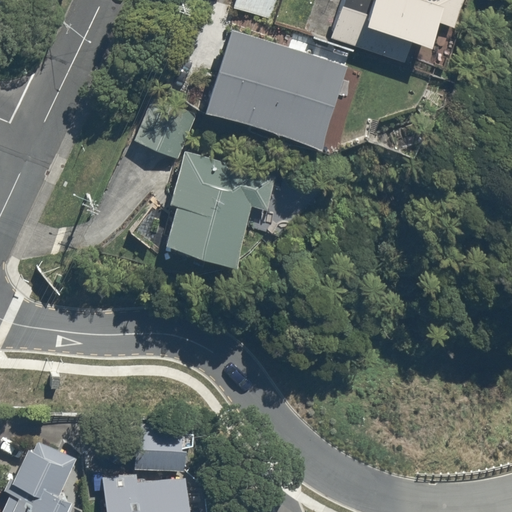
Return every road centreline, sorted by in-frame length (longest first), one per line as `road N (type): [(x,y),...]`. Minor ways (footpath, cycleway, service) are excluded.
road 1 (residential): [(0,322),(168,331),(202,354),(273,440),(333,485),(413,498),(511,494)]
road 2 (tertiary): [(37,135),(102,0)]
